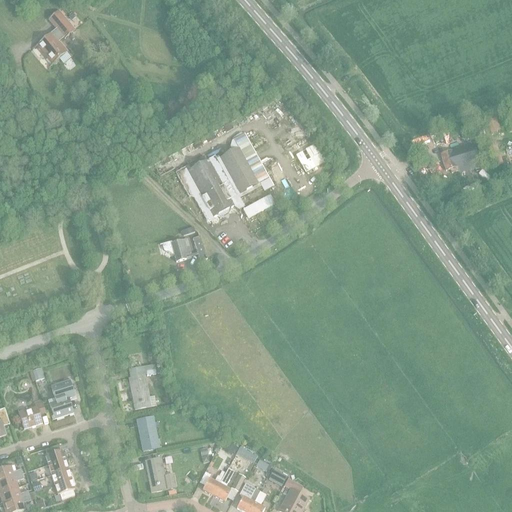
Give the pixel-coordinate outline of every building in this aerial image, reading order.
[(62,38),(64,40),(74,31),(58,12),(47,21),(57,32),(51,37),(49,35),(36,46),(51,65),(65,54),(56,44),(62,38)] [(511,117),(499,122),(501,128),(506,126),(508,131),(511,129),(511,117)] [(496,129),(500,127),(498,122),(494,124),(494,123),(489,125),(487,126),(491,135),(493,134),(493,133),(497,131),(496,129)] [(264,192),(274,187),(244,134),(232,142),(230,147),(232,152),(219,159),(219,158),(216,160),(215,157),(206,162),(204,157),(175,174),(189,198),(192,196),(207,222),(209,223),(213,221),(213,218),(218,216),(221,217),(228,212),(229,210),(234,207),(239,211),(244,207),(239,199),(261,187),(264,192)] [(486,145),(491,158),(498,156),(493,142),(486,145)] [(451,174),(458,171),(457,168),(465,165),(460,149),(441,156),(445,171),(450,170),(451,174)] [(468,159),(470,166),(477,164),(475,157),(468,159)] [(496,159),(503,177),(509,175),(502,157),(496,159)] [(272,200),(269,202),(267,198),(243,211),(248,219),(274,205),(272,200)] [(197,258),(203,261),(207,260),(199,237),(192,240),(198,256),(197,258)] [(187,256),(191,255),(187,240),(172,245),(171,243),(164,245),(166,251),(171,254),(173,254),(176,263),(186,260),(185,255),(187,255),(187,256)] [(146,375),(146,377),(156,375),(155,371),(154,366),(128,371),(130,380),(128,380),(134,411),(151,408),(144,376),(146,375)] [(32,372),(35,382),(45,379),(41,369),(32,372)] [(49,405),(54,420),(73,414),(68,399),(75,397),(70,382),(51,388),(56,403),(49,405)] [(18,414),(24,430),(42,424),(40,416),(45,414),(41,401),(34,403),(36,408),(18,414)] [(0,437),(5,436),(3,428),(10,425),(4,409),(0,410),(0,437)] [(136,421),(143,453),(159,449),(152,418),(136,421)] [(224,452),(233,457),(238,447),(229,443),(224,452)] [(48,467),(67,461),(65,457),(63,456),(62,451),(60,452),(58,446),(45,450),(47,456),(45,457),(48,467)] [(172,476),(164,477),(161,459),(145,462),(151,494),(167,491),(166,487),(174,485),(172,476)] [(51,476),(68,471),(67,467),(68,465),(67,461),(48,467),(51,476)] [(271,468),(259,461),(256,467),(268,474),(271,468)] [(0,482),(22,475),(20,470),(13,473),(11,467),(0,470),(0,482)] [(54,486),(73,480),(72,476),(70,475),(69,475),(68,471),(51,476),(54,486)] [(274,471),(269,481),(281,488),(286,478),(274,471)] [(213,498),(225,475),(222,473),(219,479),(222,480),(219,486),(208,480),(202,492),(213,498)] [(0,494),(18,489),(16,483),(24,480),(22,475),(0,482),(0,494)] [(225,475),(213,498),(224,503),(230,492),(224,488),(227,483),(226,482),(229,477),(225,475)] [(231,490),(236,493),(244,479),(238,476),(231,490)] [(289,484),(299,490),(302,485),(292,479),(289,484)] [(73,480),(54,486),(58,496),(60,495),(61,501),(74,497),(73,491),(74,491),(73,486),(74,484),(73,480)] [(0,499),(2,506),(29,497),(28,492),(20,495),(18,489),(0,494),(0,499)] [(298,511),(300,510),(301,511),(307,500),(291,491),(279,511),(298,511)] [(254,504),(249,511),(270,511),(273,508),(272,507),(278,496),(272,492),(266,504),(263,510),(259,507),(265,496),(259,493),(256,499),(253,504),(254,504)] [(29,497),(2,506),(4,511),(20,511),(25,511),(23,504),(31,502),(29,497)] [(249,511),(254,504),(253,504),(243,498),(236,510),(239,511),(249,511)]
